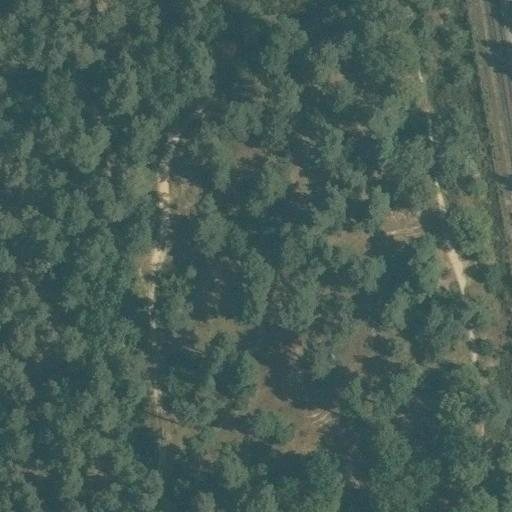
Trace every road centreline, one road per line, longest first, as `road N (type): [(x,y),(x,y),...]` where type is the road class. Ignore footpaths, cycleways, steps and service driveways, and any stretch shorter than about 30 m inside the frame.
road 1 (track): [(150,328),(162,199),(184,122),(200,96),(193,20)]
road 2 (track): [(0,419),(79,358),(150,328)]
